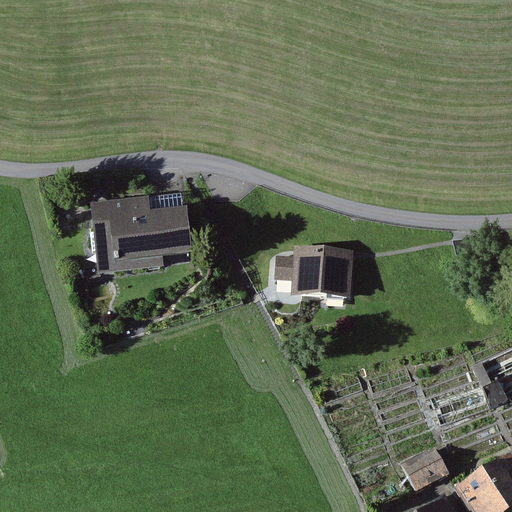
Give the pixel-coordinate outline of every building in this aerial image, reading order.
[(149,201),(90,207),(98,277),(161,270),(160,262),(192,258),(187,213),(176,214),(162,216),(151,217),(149,201)] [(468,243),(453,245),(459,267),(491,260),(486,241),(468,243)] [(348,259),(295,256),(295,262),(276,261),(275,282),(294,283),(294,296),(346,299),(348,259)] [(436,451),(401,470),(416,497),(451,478),(436,451)] [(511,511),(511,457),(454,492),(466,511),(511,511)]
